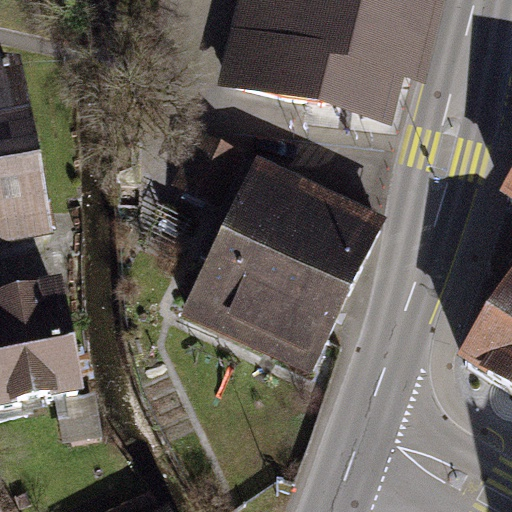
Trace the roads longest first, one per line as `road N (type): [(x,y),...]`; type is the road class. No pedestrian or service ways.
road 1 (secondary): [(363,430),(419,258),(462,70)]
road 2 (unclassified): [(363,430),(511,510)]
